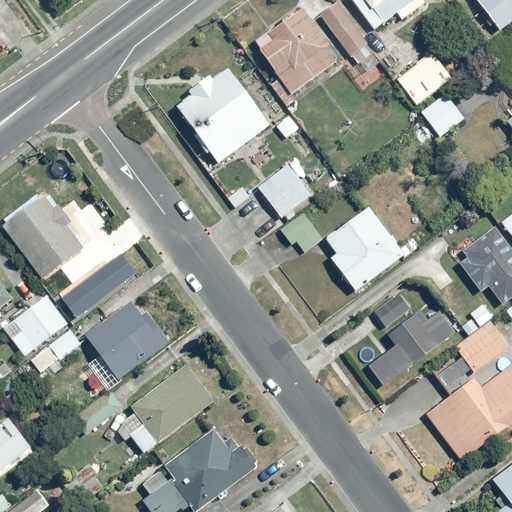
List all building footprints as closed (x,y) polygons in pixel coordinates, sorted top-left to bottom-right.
[(350,0),(373,30),(395,14),(401,21),(426,3),(423,0),(350,0)] [(511,0),(477,0),(500,29),(511,19),(511,0)] [(379,63),(337,3),(318,16),(349,60),(352,58),(363,74),(379,63)] [(338,61),(301,9),(253,43),(290,95),(338,61)] [(449,80),(430,55),(395,80),(414,106),(449,80)] [(189,98),(175,109),(218,166),(271,127),(227,71),(213,81),(210,78),(188,94),(189,98)] [(457,124),(439,99),(420,113),(438,138),(457,124)] [(286,166),(258,190),(283,221),(310,197),(286,166)] [(87,248),(45,193),(1,227),(42,281),(49,276),(63,295),(96,270),(82,251),(87,248)] [(403,255),(367,207),(325,239),(336,254),(329,260),(354,293),(403,255)] [(323,241),(304,215),(280,232),(291,247),(297,243),(305,255),(323,241)] [(511,215),(501,224),(511,239),(511,215)] [(469,256),(460,263),(481,292),(489,286),(502,304),(511,296),(511,247),(496,227),(464,250),(469,256)] [(0,317),(15,306),(0,285),(0,317)] [(397,295),(374,313),(386,328),(409,310),(397,295)] [(67,325),(45,296),(2,328),(24,357),(67,325)] [(123,406),(110,388),(164,345),(129,301),(84,338),(99,357),(87,367),(106,391),(73,418),(87,435),(123,406)] [(395,345),(368,365),(383,385),(455,332),(439,311),(428,319),(421,309),(387,334),(395,345)] [(509,349),(489,323),(454,348),(474,375),(509,349)] [(41,376),(59,362),(62,366),(84,349),(79,343),(70,331),(30,362),(41,376)] [(475,378),(426,414),(460,460),(511,421),(511,364),(482,387),(475,378)] [(124,422),(132,432),(128,436),(143,455),(212,402),(183,365),(127,409),(132,415),(124,422)] [(0,470),(30,445),(6,417),(0,422),(0,470)] [(149,495),(141,501),(149,511),(176,511),(186,505),(191,511),(195,511),(255,468),(238,446),(229,452),(213,430),(160,469),(140,484),(149,495)] [(511,511),(511,464),(492,479),(510,502),(496,511),(511,511)] [(50,511),(52,511),(35,490),(8,511),(50,511)]
